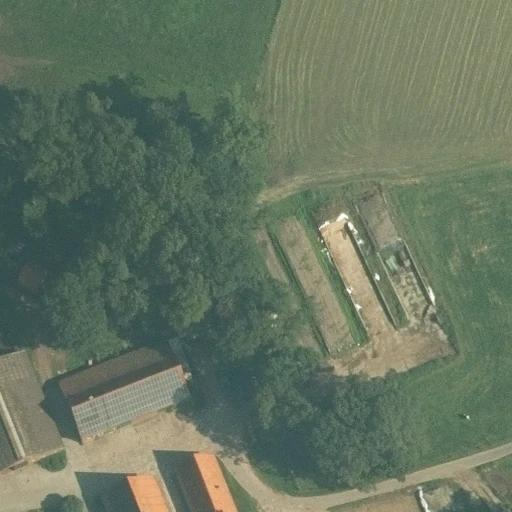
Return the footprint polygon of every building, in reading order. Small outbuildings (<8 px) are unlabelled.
[(31,265),(49,276),(56,264),(38,253),(31,265)] [(34,298),(47,277),(28,265),(15,286),(34,298)] [(167,345),(58,388),(81,446),(190,402),(167,345)] [(24,356),(0,365),(0,477),(62,453),(24,356)] [(233,511),(213,460),(174,475),(188,511),(233,511)] [(162,511),(152,484),(103,503),(106,511),(162,511)]
